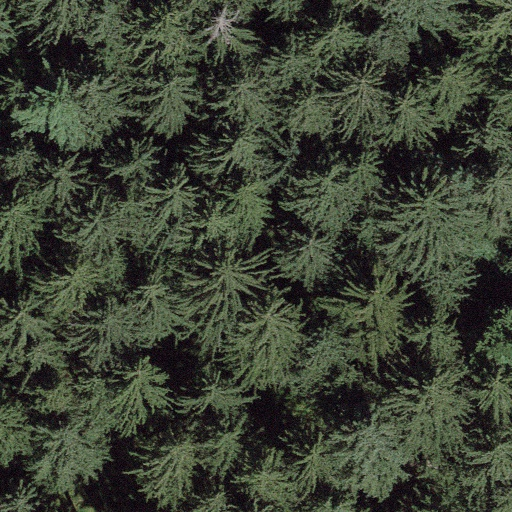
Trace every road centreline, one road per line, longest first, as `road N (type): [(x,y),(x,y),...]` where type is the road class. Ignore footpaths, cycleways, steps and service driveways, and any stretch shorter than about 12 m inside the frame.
road 1 (track): [(357,511),(446,439),(498,381),(511,332)]
road 2 (track): [(511,203),(457,0)]
